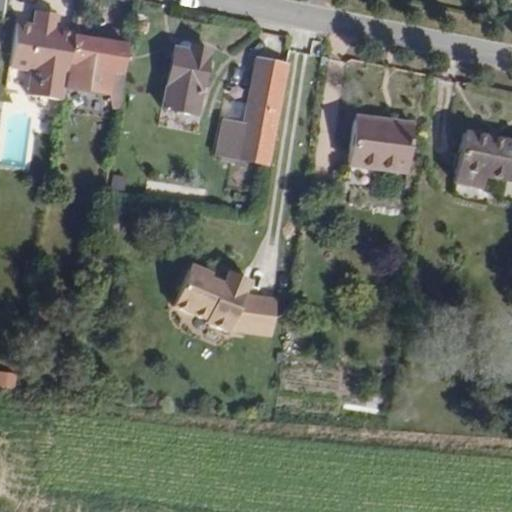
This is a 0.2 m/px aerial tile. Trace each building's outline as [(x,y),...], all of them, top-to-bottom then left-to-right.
[(44,36),(47,24),(38,22),(35,34),(44,36)] [(75,44),(76,41),(57,37),(60,27),(47,24),(44,36),(35,34),(20,32),(13,76),(34,80),(30,105),(64,111),(66,99),(75,44)] [(122,89),(128,52),(75,44),(66,99),(108,108),(113,85),(122,89)] [(173,56),(161,117),(195,123),(208,58),(189,56),(189,59),(173,56)] [(267,176),(287,73),(259,67),(244,135),(223,131),(214,166),(267,176)] [(412,133),(355,126),(347,174),(406,182),(412,133)] [(511,146),(466,140),(458,191),(489,196),(492,180),(511,183),(511,146)] [(183,280),(167,317),(199,331),(200,335),(222,344),(224,343),(264,350),(271,313),(239,307),(244,294),(223,283),(217,295),(205,291),(201,282),(190,278),(183,280)]
